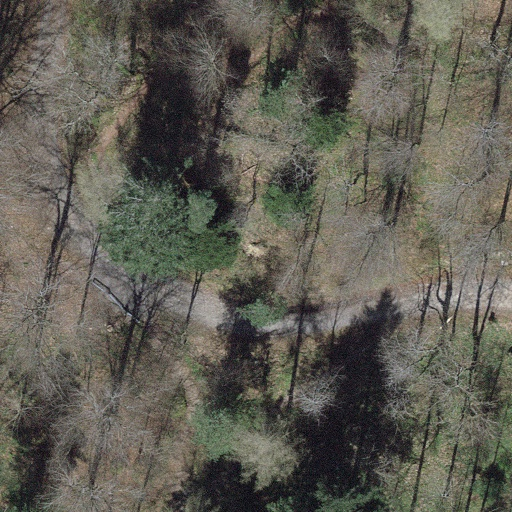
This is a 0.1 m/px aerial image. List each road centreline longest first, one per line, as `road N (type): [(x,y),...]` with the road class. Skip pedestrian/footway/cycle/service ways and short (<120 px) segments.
road 1 (track): [(511,297),(351,325),(245,331),(175,311)]
road 2 (track): [(123,258),(50,195),(40,39),(60,0)]
